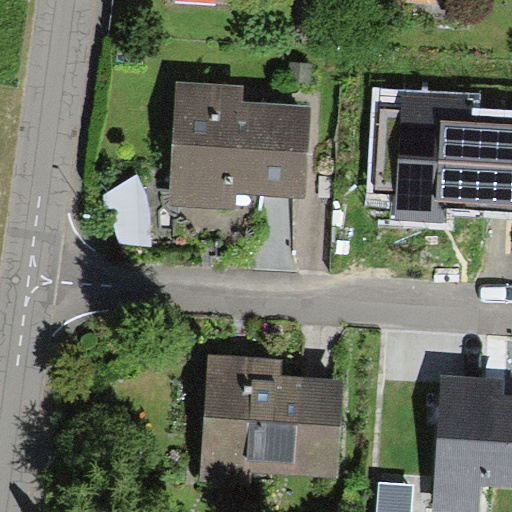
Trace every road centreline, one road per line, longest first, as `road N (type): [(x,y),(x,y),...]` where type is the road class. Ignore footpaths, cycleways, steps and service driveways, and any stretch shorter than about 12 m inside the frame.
road 1 (residential): [(27,269),(511,300)]
road 2 (residential): [(64,0),(27,269)]
road 3 (residential): [(27,269),(0,476)]
